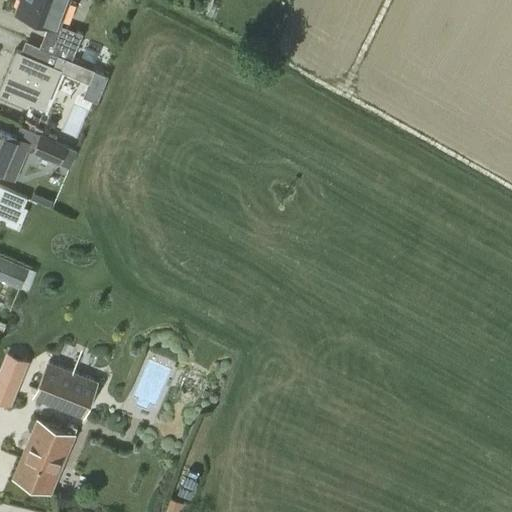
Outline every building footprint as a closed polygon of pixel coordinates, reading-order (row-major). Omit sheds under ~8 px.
[(21,0),(17,11),(49,23),(40,47),(48,50),(72,59),(82,33),(58,24),(66,0),(21,0)] [(103,59),(105,46),(83,42),(81,56),(103,59)] [(72,59),(48,50),(43,65),(38,63),(39,60),(14,51),(0,88),(0,97),(28,108),(30,102),(46,108),(60,71),(104,88),(109,75),(71,61),(72,59)] [(77,150),(67,146),(21,126),(16,137),(0,130),(0,172),(4,174),(9,163),(19,167),(27,149),(70,168),(77,150)] [(22,211),(27,198),(0,186),(0,216),(5,218),(7,223),(19,228),(26,212),(22,211)] [(0,278),(20,287),(28,268),(0,256),(0,278)] [(0,398),(10,403),(28,360),(12,353),(0,380),(0,398)] [(82,416),(97,381),(49,362),(35,396),(82,416)] [(51,491),(75,435),(37,419),(13,475),(51,491)] [(176,510),(179,500),(171,497),(168,507),(176,510)]
